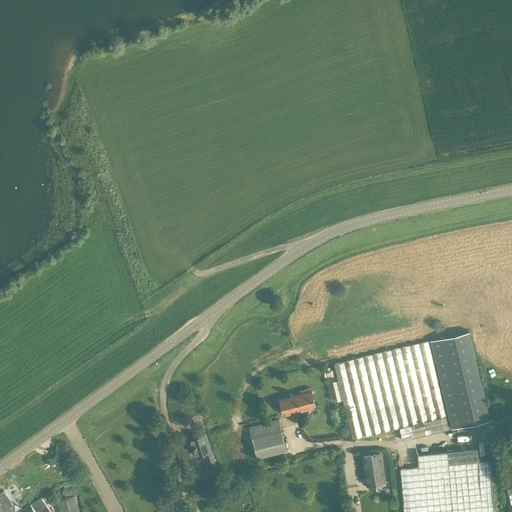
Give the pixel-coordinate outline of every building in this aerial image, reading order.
[(430,339),(451,427),(490,418),(469,330),(430,339)] [(352,438),(398,427),(402,439),(449,428),(446,415),(428,340),(334,363),(352,438)] [(305,391),(279,398),(283,413),(315,405),(310,387),(304,388),(305,391)] [(278,418),(249,425),(257,457),(286,450),(278,418)] [(220,473),(211,449),(205,432),(189,438),(195,455),(203,452),(209,469),(204,471),(207,478),(220,473)] [(417,453),(417,467),(400,468),(403,511),(494,511),(490,460),(478,461),(477,448),(417,453)] [(362,455),(367,484),(385,481),(380,452),(362,455)] [(0,511),(13,511),(15,511),(10,504),(13,502),(3,488),(0,490),(0,511)] [(60,511),(79,511),(75,494),(57,499),(60,511)] [(17,511),(52,511),(40,496),(30,503),(17,511)]
